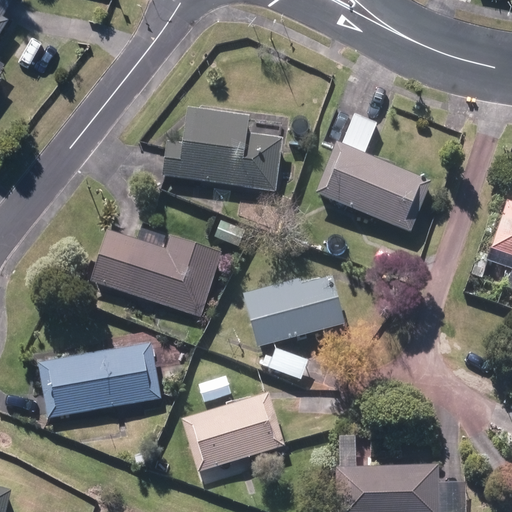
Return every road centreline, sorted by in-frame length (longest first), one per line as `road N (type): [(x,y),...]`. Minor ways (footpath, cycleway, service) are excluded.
road 1 (residential): [(183,0),(0,242)]
road 2 (residential): [(511,67),(421,44),(345,0)]
